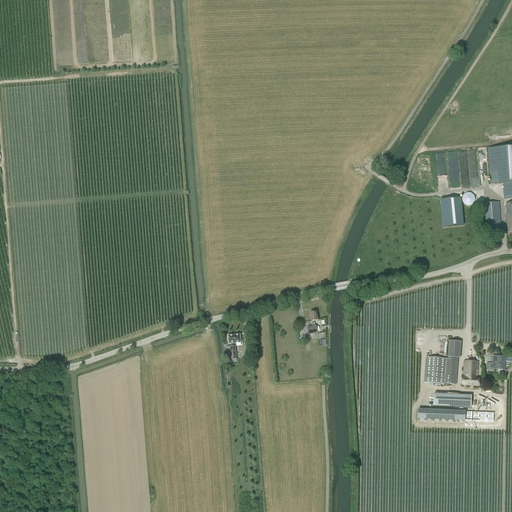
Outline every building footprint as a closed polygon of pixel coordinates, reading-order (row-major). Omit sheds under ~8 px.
[(511,147),(489,149),(492,184),(503,184),(504,200),(511,199),(511,147)] [(474,200),(474,198),(474,197),(474,196),(473,195),(472,194),(471,193),(470,193),(469,192),(468,192),(467,192),(465,193),(464,194),(463,194),(463,195),(462,197),(462,198),(462,199),(462,200),(463,201),(463,202),(464,203),(465,204),(466,204),(468,205),(469,204),(470,204),(471,204),(472,203),(473,202),(474,201),(474,200)] [(463,226),(460,198),(441,200),(443,228),(463,226)] [(499,202),(483,203),(485,231),(501,230),(499,202)] [(314,321),(318,321),(316,312),(310,313),(313,327),(307,328),(308,335),(318,333),(316,326),(315,326),(314,321)] [(228,336),(229,344),(231,344),(231,347),(230,347),(231,360),(237,359),(236,347),(234,347),(234,344),(241,343),(240,335),(228,336)] [(462,359),(462,355),(463,342),(449,341),(447,358),(462,359)] [(487,366),(487,369),(489,369),(496,369),(496,370),(505,370),(506,357),(497,356),(493,356),(492,363),(489,363),(489,366),(487,366)] [(426,357),(424,382),(456,385),(457,360),(426,357)] [(462,377),(462,386),(479,387),(480,378),(478,378),(478,362),(464,361),(463,377),(462,377)] [(465,396),(435,394),(434,407),(464,408),(465,396)]
